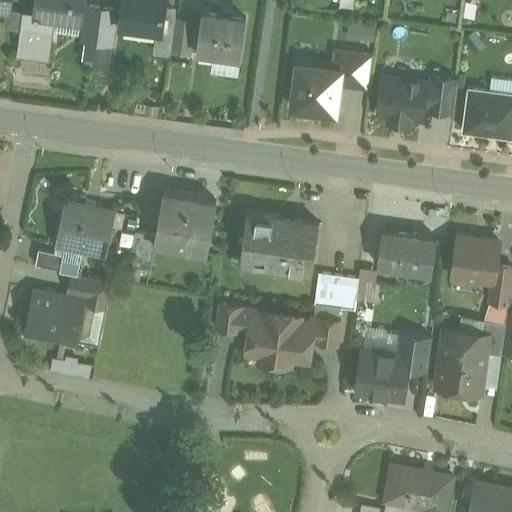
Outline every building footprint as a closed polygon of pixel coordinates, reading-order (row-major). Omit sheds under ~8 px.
[(12,0),(0,0),(0,6),(10,8),(10,9),(11,9),(12,0)] [(84,0),(36,0),(35,13),(35,14),(56,17),(82,20),(84,0)] [(165,0),(123,0),(121,25),(162,30),(165,0)] [(101,8),(88,6),(83,41),(97,43),(101,8)] [(117,10),(101,8),(97,43),(112,45),(117,10)] [(56,17),(35,14),(35,13),(23,11),(18,56),(50,61),(56,17)] [(246,18),(203,12),(197,51),(241,58),(246,18)] [(194,21),(178,18),(173,53),(189,55),(194,21)] [(374,37),(374,22),(348,22),(347,37),(374,37)] [(336,48),(333,67),(342,68),(340,84),(368,88),(373,53),(336,48)] [(333,67),(297,63),(292,107),(337,113),(340,84),(342,68),(333,67)] [(488,87),(467,84),(460,130),(511,137),(511,77),(490,74),(488,87)] [(432,82),(384,75),(379,112),(391,114),(390,120),(409,122),(410,116),(422,118),(423,105),(429,105),(432,82)] [(455,79),(433,76),(432,82),(429,105),(429,107),(451,110),(451,108),(454,109),(458,81),(455,81),(455,79)] [(217,200),(164,191),(156,234),(155,243),(156,243),(207,252),(217,200)] [(116,210),(65,200),(56,242),(107,253),(116,210)] [(319,222),(248,213),(241,261),(243,261),(243,258),(261,261),(261,264),(293,268),(293,265),(311,267),(311,270),(312,271),(319,222)] [(156,234),(137,231),(130,265),(151,269),(156,243),(155,243),(156,234)] [(436,238),(383,231),(378,266),(379,266),(377,277),(400,280),(402,269),(431,273),(436,238)] [(499,241),(459,235),(453,275),(493,281),(494,281),(496,265),(499,241)] [(64,253),(39,249),(36,263),(61,268),(64,253)] [(511,280),(511,266),(496,265),(494,281),(493,281),(490,300),(485,320),(506,324),(511,280)] [(104,278),(72,272),(68,292),(86,295),(100,298),(104,278)] [(359,277),(319,272),(315,303),(316,303),(340,307),(355,309),(359,277)] [(400,280),(377,277),(374,303),(411,308),(415,282),(400,280)] [(68,296),(58,294),(58,296),(46,293),(46,292),(34,289),(26,330),(54,336),(55,329),(77,334),(76,340),(77,340),(86,295),(68,292),(68,296)] [(282,312),(264,309),(263,313),(254,312),(255,307),(219,302),(216,326),(250,330),(247,352),(261,354),(260,359),(275,361),(263,354),(264,352),(277,353),(282,312)] [(340,307),(316,303),(314,315),(338,318),(340,307)] [(301,314),(282,312),(277,353),(289,355),(289,358),(309,360),(312,339),(338,343),(341,319),(338,318),(314,315),(313,315),(312,320),(300,318),(301,314)] [(485,320),(483,320),(481,334),(489,335),(487,353),(502,355),(506,324),(485,320)] [(481,334),(445,328),(438,381),(482,387),(483,377),(486,355),(487,353),(489,335),(481,334)] [(432,336),(404,333),(401,354),(409,355),(408,367),(427,370),(432,336)] [(401,354),(363,349),(357,391),(404,397),(408,367),(409,355),(401,354)] [(51,354),(50,371),(90,373),(90,361),(77,360),(77,355),(51,354)] [(445,511),(453,475),(393,463),(386,499),(419,505),(419,508),(425,509),(424,511),(445,511)] [(508,488),(496,485),(496,484),(476,480),(469,511),(511,511),(511,487),(508,487),(508,488)] [(384,511),(385,507),(362,503),(359,511),(384,511)]
